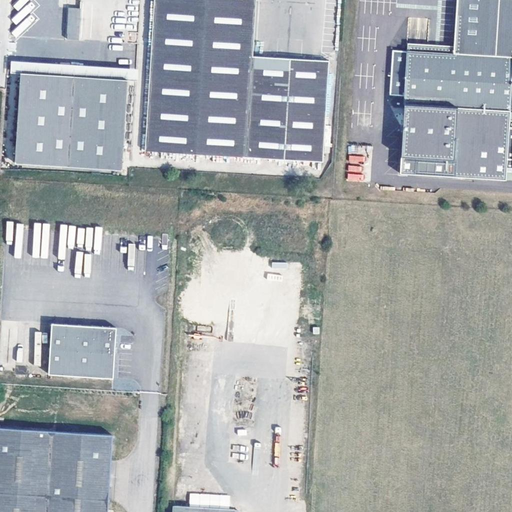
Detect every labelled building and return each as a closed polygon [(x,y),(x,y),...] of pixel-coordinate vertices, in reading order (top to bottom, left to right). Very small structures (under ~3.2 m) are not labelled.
[(76,0),(77,7),(67,7),(67,39),(82,39),(81,0),(76,0)] [(253,55),(256,0),(154,0),(144,152),(324,162),(329,60),(253,55)] [(511,0),(463,0),(460,54),(393,50),(389,96),(406,97),(400,172),(506,180),(507,173),(511,173),(511,0)] [(137,69),(12,61),(11,73),(21,74),(128,80),(136,81),(137,69)] [(128,80),(21,74),(15,164),(122,171),(128,80)] [(348,165),(346,180),(360,181),(362,167),(348,165)] [(114,328),(49,324),(47,374),(111,378),(114,328)] [(0,511),(108,511),(114,434),(0,427),(0,511)]
